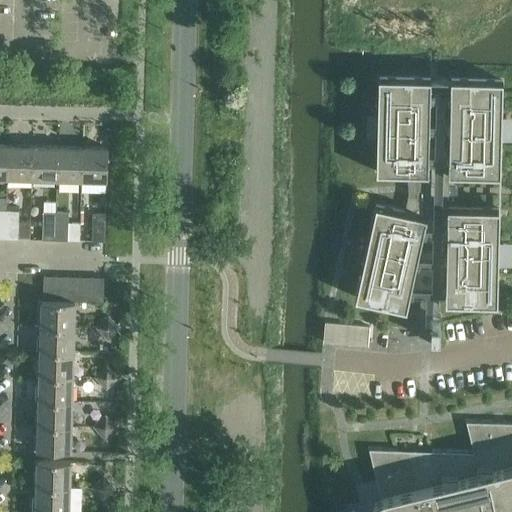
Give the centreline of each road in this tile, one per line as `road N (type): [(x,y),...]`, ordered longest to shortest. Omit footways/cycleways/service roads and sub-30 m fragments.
road 1 (tertiary): [(166,511),(180,0)]
road 2 (residential): [(334,359),(413,362),(511,346)]
